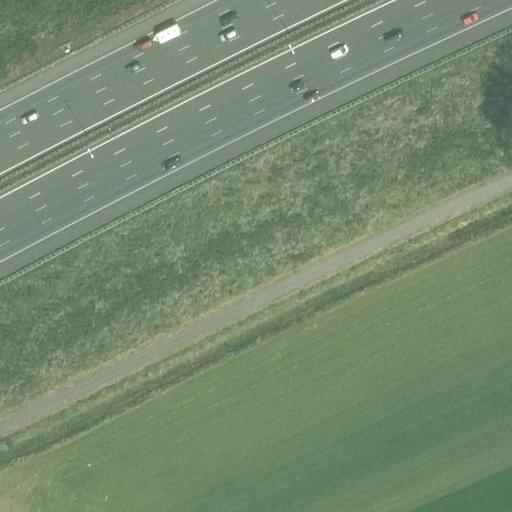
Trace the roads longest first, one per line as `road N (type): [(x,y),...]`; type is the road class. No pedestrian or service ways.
road 1 (motorway): [(0,230),(461,0)]
road 2 (motorway): [(280,0),(0,142)]
